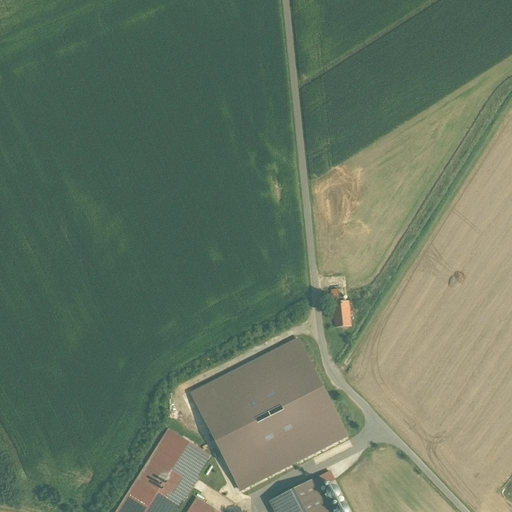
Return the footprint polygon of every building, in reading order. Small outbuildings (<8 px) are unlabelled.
[(348,302),(332,304),(335,328),(351,327),(348,302)] [(347,436),(298,340),(191,395),(240,491),(347,436)] [(174,511),(210,456),(169,430),(116,511),(174,511)] [(334,511),(352,511),(330,469),(317,476),(329,499),(328,499),(334,511)] [(326,511),(311,482),(272,502),(277,511),(326,511)] [(217,511),(197,499),(188,511),(217,511)]
